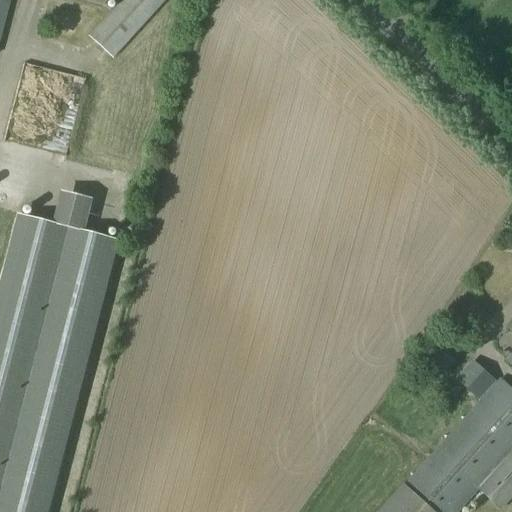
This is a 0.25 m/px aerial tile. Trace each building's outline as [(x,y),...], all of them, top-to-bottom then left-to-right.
[(0,0),(0,42),(11,0),(0,0)] [(121,0),(89,37),(112,59),(165,0),(121,0)] [(19,218),(0,290),(0,511),(46,511),(116,244),(83,235),(88,218),(56,210),(52,227),(19,218)] [(440,348),(427,362),(441,376),(455,362),(440,348)] [(499,381),(496,383),(480,402),(424,464),(413,476),(380,511),(457,511),(475,491),(511,449),(511,352),(505,360),(511,366),(511,387),(510,390),(499,381)] [(473,361),(456,381),(480,402),(496,383),(473,361)] [(511,449),(475,491),(500,511),(511,498),(511,449)]
